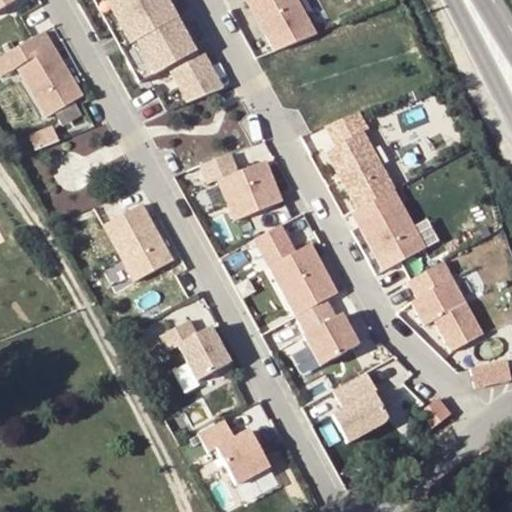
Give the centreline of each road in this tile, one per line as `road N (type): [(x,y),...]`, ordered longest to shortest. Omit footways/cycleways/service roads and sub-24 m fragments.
road 1 (residential): [(55,0),(341,511)]
road 2 (residential): [(489,417),(376,303),(208,0)]
road 3 (unclassified): [(489,417),(378,511)]
